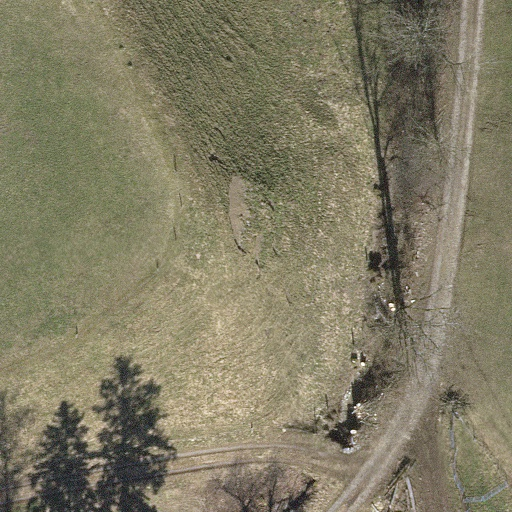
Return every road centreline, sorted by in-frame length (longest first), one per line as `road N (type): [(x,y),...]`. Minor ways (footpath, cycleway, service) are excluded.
road 1 (track): [(474,0),(436,340),(408,417),(342,511)]
road 2 (track): [(425,378),(447,511)]
